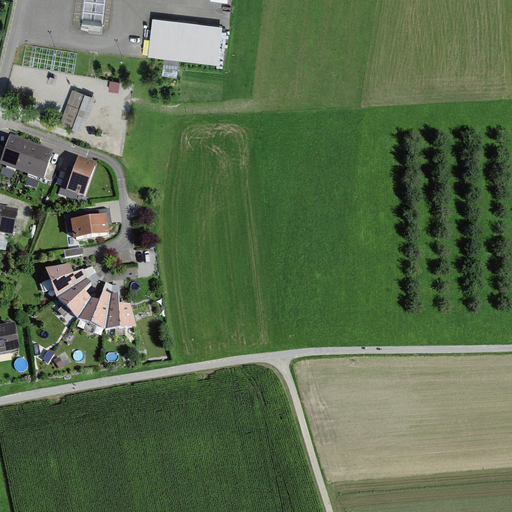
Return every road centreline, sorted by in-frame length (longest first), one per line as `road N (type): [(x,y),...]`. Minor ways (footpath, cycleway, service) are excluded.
road 1 (track): [(511,349),(304,353),(0,400)]
road 2 (residential): [(0,120),(114,164),(130,225),(105,260),(113,270),(138,268)]
road 3 (track): [(280,356),(332,511)]
